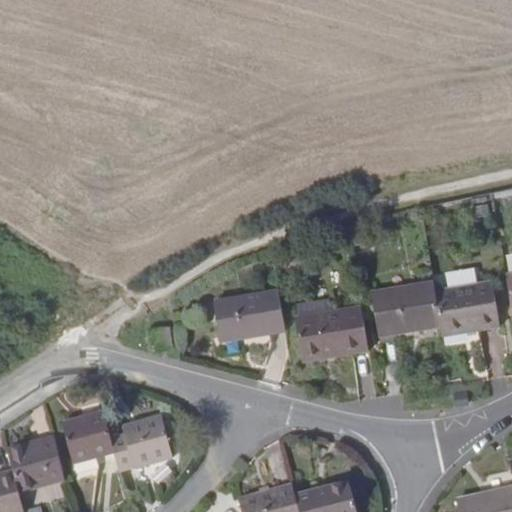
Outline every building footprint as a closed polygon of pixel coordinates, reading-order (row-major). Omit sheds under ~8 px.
[(511,279),(501,281),(509,324),(511,323),(511,279)] [(489,289),(430,300),(436,333),(438,345),(496,335),(489,289)] [(376,344),(436,333),(430,300),(429,291),(369,301),(376,344)] [(210,309),(215,344),(248,338),(249,342),(281,337),(274,298),(210,309)] [(292,308),(294,325),(326,318),(324,304),(292,308)] [(326,318),(294,325),(291,325),(298,363),(330,358),(331,362),(364,356),(357,313),(326,318)] [(165,335),(146,338),(149,357),(168,354),(165,335)] [(248,338),(215,344),(216,348),(249,342),(248,338)] [(299,367),(331,362),(330,358),(298,363),(299,367)] [(116,459),(112,444),(105,418),(64,429),(75,470),(116,459)] [(126,440),(112,444),(116,459),(121,477),(174,463),(162,422),(125,432),(126,440)] [(15,480),(19,498),(66,485),(55,443),(8,456),(15,480)] [(23,511),(19,498),(15,480),(0,484),(0,511),(23,511)] [(299,511),(357,511),(351,486),(296,501),(299,511)] [(240,505),(242,511),(299,511),(296,501),(293,489),(240,505)] [(456,511),(511,511),(511,492),(455,505),(456,511)]
